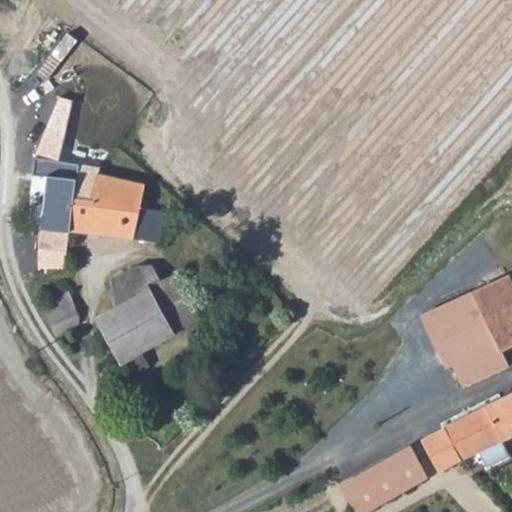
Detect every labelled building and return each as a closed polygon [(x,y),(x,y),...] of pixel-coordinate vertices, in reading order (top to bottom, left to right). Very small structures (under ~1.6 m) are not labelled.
[(39,266),(65,266),(70,228),(73,196),(94,199),(97,174),(98,168),(55,160),(66,133),(76,92),(57,87),(48,116),(48,134),(28,171),(36,175),(41,168),(49,172),(42,224),(38,224),(39,266)] [(144,184),(97,174),(94,199),(73,196),(70,228),(160,242),(163,210),(141,207),(144,184)] [(113,281),(116,307),(150,289),(139,267),(113,281)] [(464,385),(510,364),(502,349),(511,344),(511,273),(430,311),(433,318),(425,322),(447,365),(453,362),(464,385)] [(177,274),(150,289),(116,307),(96,317),(120,363),(197,318),(177,274)] [(70,291),(40,304),(56,334),(81,321),(70,291)] [(511,391),(443,427),(461,456),(511,432),(511,391)] [(361,511),(429,475),(410,445),(339,483),(355,511),(361,511)]
